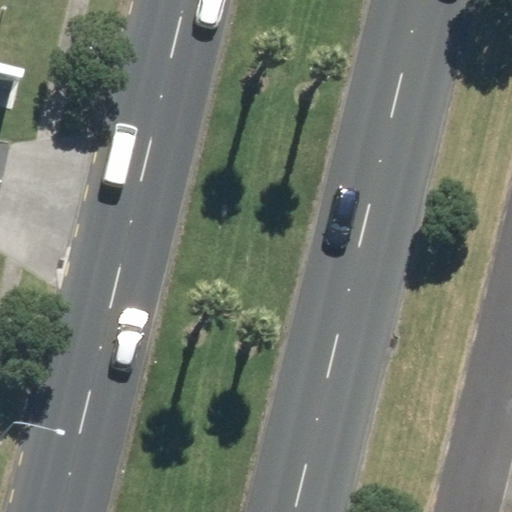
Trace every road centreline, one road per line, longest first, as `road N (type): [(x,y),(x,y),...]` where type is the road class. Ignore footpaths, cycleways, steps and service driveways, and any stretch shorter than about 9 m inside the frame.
road 1 (primary): [(61,511),(187,0)]
road 2 (primary): [(427,0),(304,511)]
road 3 (residential): [(511,332),(467,511)]
